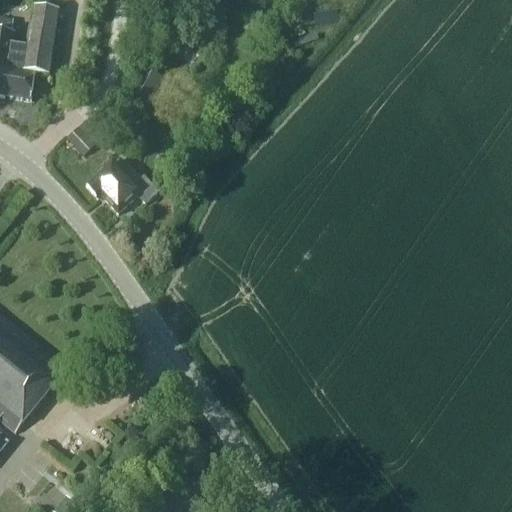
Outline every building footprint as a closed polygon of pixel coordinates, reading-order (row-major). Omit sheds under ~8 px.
[(0,99),(31,104),(36,76),(49,78),(59,14),(34,10),(28,49),(13,46),(15,36),(12,35),(13,23),(0,21),(0,99)] [(162,81),(144,71),(125,106),(143,116),(162,81)] [(68,141),(84,159),(95,149),(78,131),(68,141)] [(118,170),(113,165),(86,189),(98,203),(102,199),(118,218),(138,200),(145,208),(157,196),(144,182),(141,184),(128,170),(122,167),(118,170)] [(0,424),(15,436),(70,374),(0,316),(0,424)] [(0,453),(11,440),(0,431),(0,453)]
